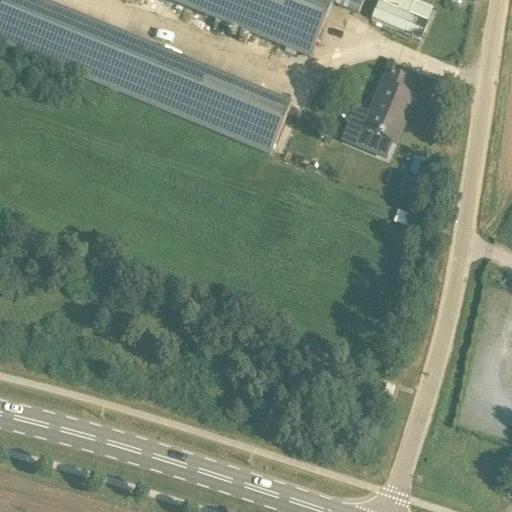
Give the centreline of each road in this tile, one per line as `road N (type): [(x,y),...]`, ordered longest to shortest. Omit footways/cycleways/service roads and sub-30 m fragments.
road 1 (unclassified): [(389,511),(469,212),(497,0)]
road 2 (primary): [(326,511),(0,414)]
